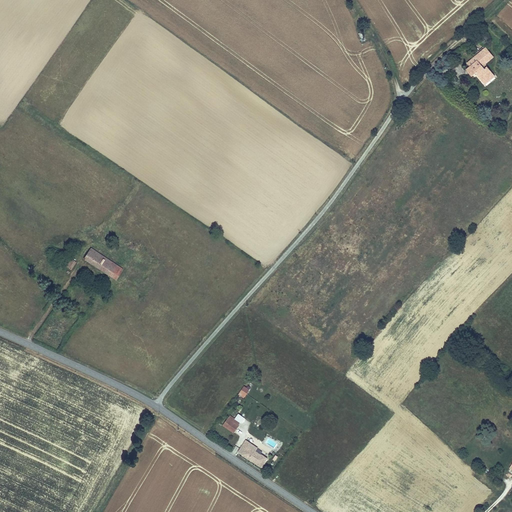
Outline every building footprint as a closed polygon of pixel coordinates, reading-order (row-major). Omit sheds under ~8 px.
[(484,63),(493,55),(484,47),(475,56),(478,59),(476,61),(481,66),(484,63)] [(495,74),(484,63),(481,66),(476,61),(478,59),(475,56),(474,55),(466,64),(468,66),(464,71),(471,78),(474,74),(484,84),(495,74)] [(83,259),(106,274),(110,267),(105,264),(108,259),(91,248),(83,259)] [(70,258),(64,266),(71,270),(76,262),(70,258)] [(118,266),(108,259),(105,264),(110,267),(106,274),(110,277),(118,266)] [(118,266),(110,277),(116,280),(123,269),(118,266)] [(244,398),(250,390),(247,388),(244,386),(238,395),(244,398)] [(245,418),(238,414),(235,419),(240,423),(241,424),(245,418)] [(223,426),(234,434),(239,426),(238,425),(240,423),(235,419),(230,415),(223,426)] [(246,440),(238,452),(242,455),(241,456),(261,468),(268,458),(262,454),(261,455),(256,451),(258,448),(246,440)]
